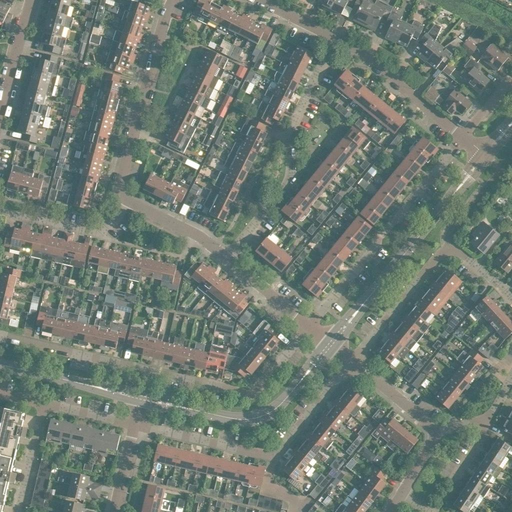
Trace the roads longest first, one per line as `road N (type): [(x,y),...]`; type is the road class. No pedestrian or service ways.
road 1 (residential): [(307,326),(253,392),(0,335)]
road 2 (residential): [(351,361),(272,452),(135,425)]
road 3 (residential): [(227,260),(292,179),(292,128),(338,41)]
road 4 (tertiary): [(330,345),(486,156)]
road 5 (residential): [(307,326),(461,137)]
road 6 (residential): [(511,296),(448,241),(351,361)]
road 7 (tertiary): [(141,397),(232,418),(265,415),(330,345)]
road 8 (residential): [(128,201),(118,188),(172,0)]
road 9 (residential): [(461,137),(338,41)]
road 10 (tertiary): [(0,363),(141,397)]
road 11 (residential): [(0,211),(97,233),(128,201)]
